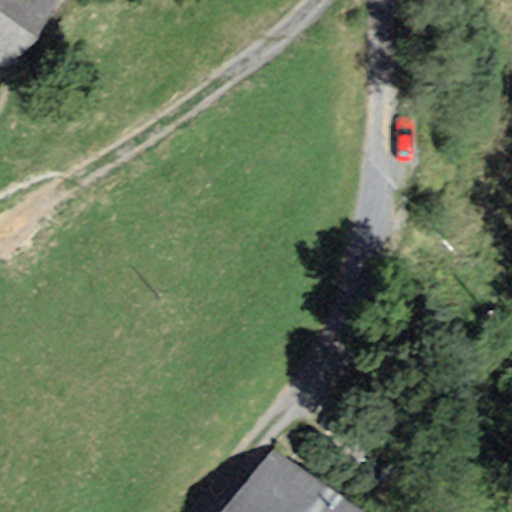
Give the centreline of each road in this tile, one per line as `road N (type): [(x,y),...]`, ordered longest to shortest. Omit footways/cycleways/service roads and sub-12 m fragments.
road 1 (track): [(385,0),(381,142),(367,235),(340,330),(292,409),(233,467),(202,511)]
road 2 (track): [(0,244),(11,246),(40,208),(232,79),(315,0)]
